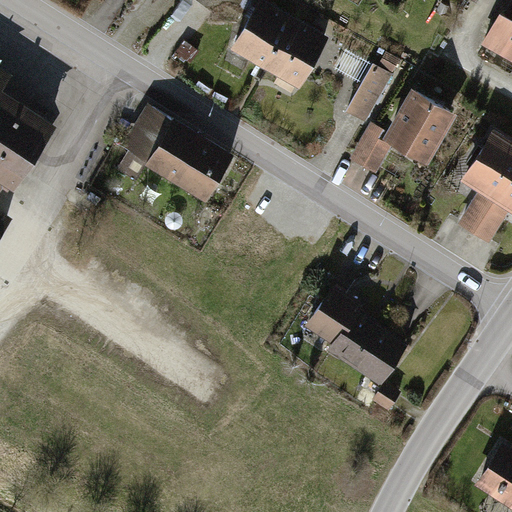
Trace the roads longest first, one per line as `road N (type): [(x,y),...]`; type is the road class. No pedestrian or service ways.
road 1 (residential): [(20,0),(511,312)]
road 2 (tertiary): [(479,367),(389,511)]
